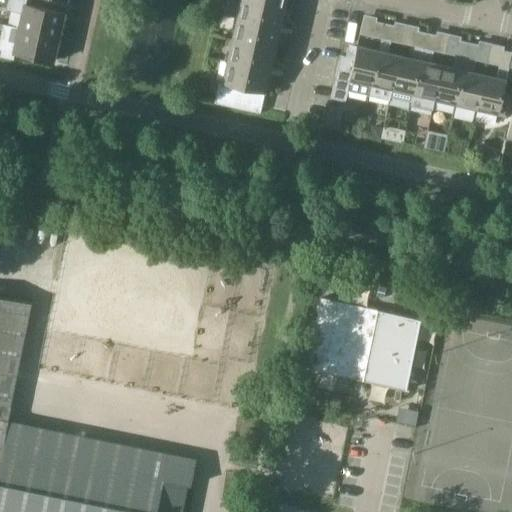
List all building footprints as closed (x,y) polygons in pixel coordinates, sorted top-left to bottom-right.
[(22,14),(18,29),(58,37),(64,13),(24,4),(24,0),(9,0),(7,11),(22,14)] [(251,0),(241,0),(237,19),(292,31),(293,29),(280,26),(284,8),(251,0)] [(237,19),(232,40),(275,50),(279,31),(291,34),(292,31),(237,19)] [(372,37),(382,39),(385,24),(376,21),(372,37)] [(390,101),(390,98),(400,56),(388,53),(395,26),(385,24),(382,39),(379,51),(369,96),(390,101)] [(58,37),(18,29),(4,25),(0,44),(0,50),(53,62),(58,37)] [(390,98),(411,103),(427,33),(418,31),(412,58),(400,56),(390,98)] [(432,110),(434,101),(442,65),(430,63),(437,35),(427,33),(411,103),(411,106),(432,110)] [(232,40),(227,61),(283,74),(283,71),(271,68),(275,50),(232,40)] [(434,101),(455,106),(469,43),(460,41),(454,68),(442,65),(434,101)] [(455,106),(476,110),(484,75),(472,72),(479,45),(469,43),(455,106)] [(348,91),(369,96),(379,51),(357,46),(356,50),(348,48),(346,56),(340,55),(331,98),(345,102),(348,91)] [(484,75),(476,110),(507,117),(511,96),(503,94),(511,54),(511,52),(503,50),(497,78),(484,75)] [(227,61),(222,82),(265,92),(269,73),(282,76),(283,74),(227,61)] [(260,113),(265,92),(222,82),(219,82),(214,103),(260,113)] [(371,131),(370,135),(370,136),(380,138),(382,128),(377,127),(371,131)] [(0,511),(180,511),(186,484),(190,485),(195,459),(4,420),(7,404),(10,405),(31,303),(0,296),(0,511)] [(355,379),(354,387),(365,389),(377,392),(379,384),(408,390),(408,389),(405,389),(419,321),(422,321),(422,320),(321,297),(320,300),(326,301),(312,366),(307,365),(306,368),(355,379)]
